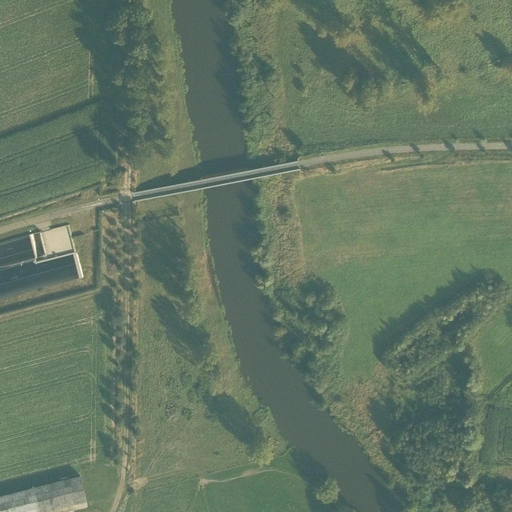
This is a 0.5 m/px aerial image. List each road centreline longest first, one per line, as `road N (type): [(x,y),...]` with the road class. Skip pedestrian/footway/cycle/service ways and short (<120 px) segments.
road 1 (motorway): [(511,165),(192,208),(0,255)]
road 2 (motorway): [(0,280),(196,234),(511,191)]
road 3 (track): [(125,0),(123,483),(112,511)]
